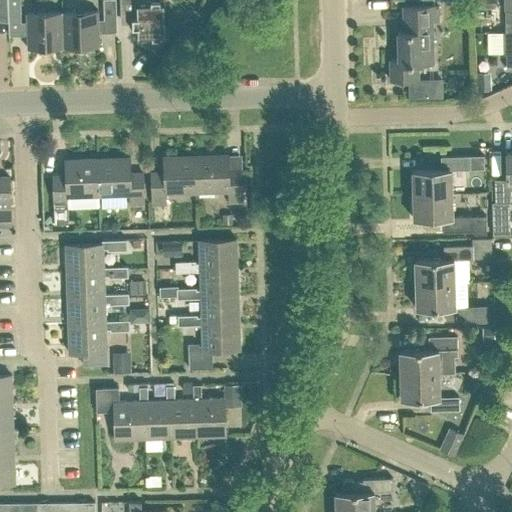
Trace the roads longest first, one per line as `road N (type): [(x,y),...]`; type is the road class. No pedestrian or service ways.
road 1 (residential): [(49,495),(44,361),(30,334),(25,104)]
road 2 (residential): [(25,104),(335,94)]
road 3 (unclassified): [(303,406),(332,349),(339,310),(335,115)]
road 4 (residential): [(493,488),(303,406)]
road 5 (residential): [(335,115),(461,112),(511,96)]
